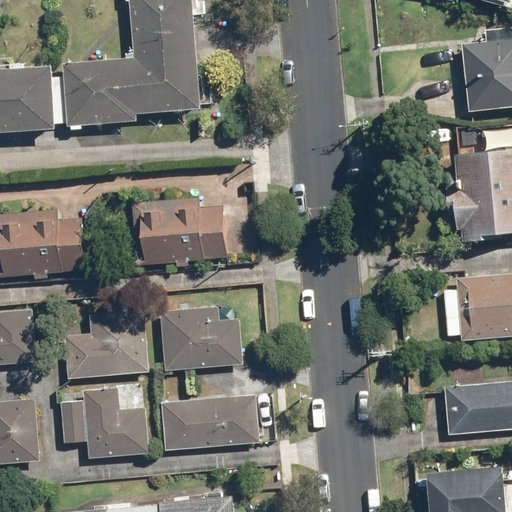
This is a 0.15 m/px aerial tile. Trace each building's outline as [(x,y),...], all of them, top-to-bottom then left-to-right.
[(136,113),(203,108),(195,0),(132,0),(137,57),(63,62),(68,127),(137,122),(136,113)] [(469,111),(511,106),(511,25),(485,28),(486,41),(462,43),(469,111)] [(0,132),(61,128),(56,63),(0,66),(0,132)] [(462,236),(511,231),(511,149),(455,155),(457,174),(445,175),(449,216),(460,215),(462,236)] [(134,202),(138,262),(228,255),(224,205),(198,207),(197,197),(134,202)] [(0,216),(0,276),(85,270),(80,219),(57,221),(56,212),(0,216)] [(463,339),(511,335),(511,271),(457,276),(463,339)] [(160,310),(166,371),(245,364),(241,318),(220,320),(219,305),(160,310)] [(0,364),(39,361),(35,308),(0,310),(0,364)] [(64,334),(68,378),(151,370),(145,309),(91,314),(93,332),(64,334)] [(449,433),(511,428),(511,380),(445,386),(449,433)] [(89,440),(90,457),(151,452),(146,406),(121,408),(118,385),(84,388),(86,399),(62,401),(66,442),(89,440)] [(167,448),(262,440),(258,391),(164,399),(167,448)] [(0,480),(0,481),(0,476),(0,463),(43,460),(38,397),(0,399),(0,480)] [(434,467),(437,511),(511,511),(508,461),(434,467)] [(33,511),(236,511),(234,494),(33,511)]
